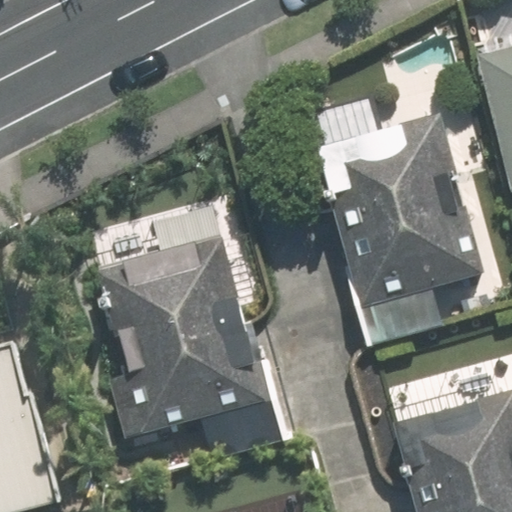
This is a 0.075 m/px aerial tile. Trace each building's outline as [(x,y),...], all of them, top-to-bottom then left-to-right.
[(511,46),(487,52),(511,156),(511,46)] [(496,270),(449,108),(324,144),(371,307),(496,270)] [(288,439),(234,233),(108,265),(151,429),(208,414),(219,456),(288,439)] [(0,511),(19,511),(71,499),(28,335),(0,342),(0,511)] [(511,511),(511,389),(406,417),(430,511),(511,511)]
